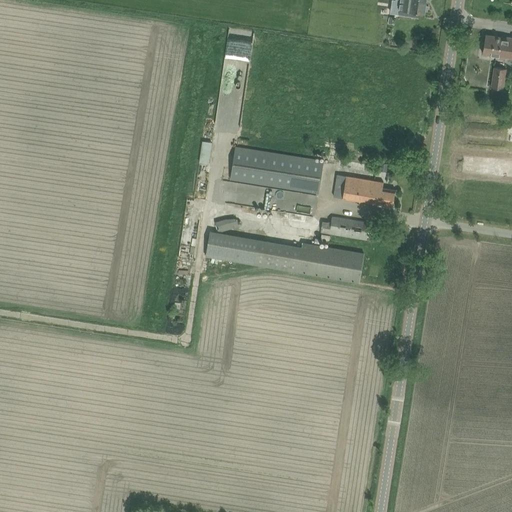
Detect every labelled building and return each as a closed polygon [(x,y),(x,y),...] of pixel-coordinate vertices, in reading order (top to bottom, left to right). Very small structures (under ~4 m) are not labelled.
[(223,0),(380,16),(380,9),(386,10),(386,0),(223,0)] [(426,4),(426,0),(400,0),(399,15),(411,17),(412,11),(425,12),(425,11),(428,11),(429,6),(426,4)] [(315,30),(351,33),(352,21),(316,18),(315,30)] [(506,57),(511,58),(511,37),(502,36),(502,37),(486,34),(483,53),(496,55),(496,59),(505,60),(505,58),(506,58),(506,57)] [(506,68),(504,68),(495,67),(492,86),(503,88),(506,68)] [(210,163),(212,141),(202,140),(200,162),(210,163)] [(230,179),(319,193),(324,160),(236,146),(230,179)] [(387,171),(388,164),(388,163),(381,162),(380,170),(387,171)] [(333,196),(383,204),(393,206),(396,189),(383,187),(384,182),(337,174),(333,196)] [(370,222),(332,216),(331,222),(323,221),(321,232),(367,239),(370,222)] [(218,232),(239,226),(237,218),(227,219),(216,222),(218,232)] [(254,264),(259,239),(210,230),(206,256),(209,256),(254,264)] [(302,246),(293,245),(289,270),(360,283),(360,282),(365,252),(303,242),(302,246)]
